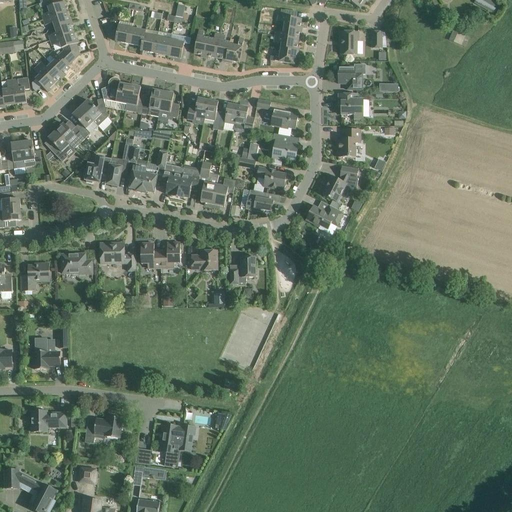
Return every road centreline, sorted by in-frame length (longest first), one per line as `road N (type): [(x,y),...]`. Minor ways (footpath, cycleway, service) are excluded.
road 1 (track): [(203,511),(411,121),(394,40),(377,11)]
road 2 (residential): [(105,64),(192,81),(316,78)]
road 3 (residential): [(0,392),(73,390),(176,406)]
road 4 (residential): [(265,226),(295,209),(311,172),(316,78)]
road 5 (residential): [(265,226),(237,231),(152,212),(104,212)]
road 6 (residential): [(316,78),(328,17),(372,18),(385,0)]
road 7 (residential): [(0,126),(39,122),(105,64)]
road 8 (residential): [(37,234),(34,197),(41,186),(98,194),(104,212)]
